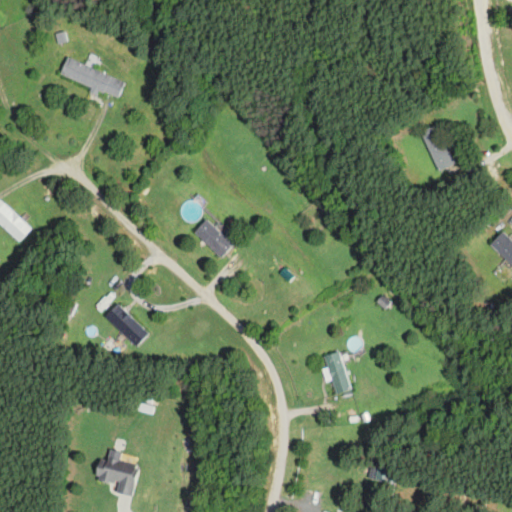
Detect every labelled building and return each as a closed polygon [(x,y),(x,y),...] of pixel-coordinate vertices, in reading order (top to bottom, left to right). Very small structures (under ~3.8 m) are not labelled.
[(126,81),(66,58),(59,74),(119,98),(126,81)] [(455,164),(437,124),(421,131),(438,171),(455,164)] [(32,230),(2,200),(0,202),(0,223),(20,242),(32,230)] [(221,258),(234,245),(207,218),(194,231),(221,258)] [(511,239),(503,231),(490,243),(511,265),(511,239)] [(137,347),(150,335),(117,302),(104,315),(137,347)] [(352,389),(339,351),(324,356),(336,394),(352,389)] [(132,496),(138,464),(120,461),(121,452),(109,450),(107,461),(97,459),(94,478),(117,483),(116,493),(132,496)]
